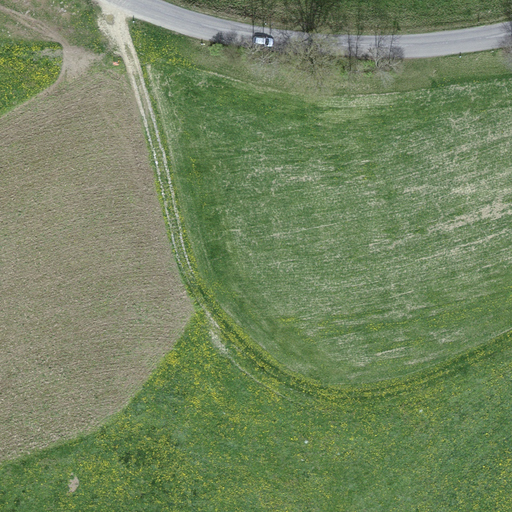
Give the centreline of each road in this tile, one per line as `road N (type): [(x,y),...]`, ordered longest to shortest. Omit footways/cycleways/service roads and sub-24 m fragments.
road 1 (track): [(511,332),(383,388),(339,395),(283,386),(256,365),(198,300),(177,259),(157,161),(104,0)]
road 2 (tertiary): [(511,32),(357,51),(265,42),(158,19),(118,0)]
